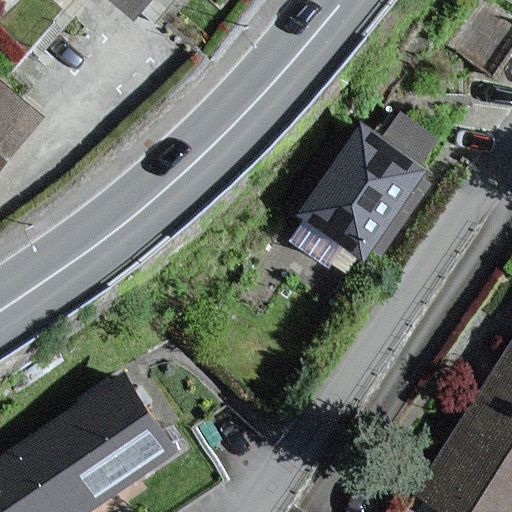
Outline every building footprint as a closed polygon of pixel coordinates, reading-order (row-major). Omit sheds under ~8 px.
[(102,0),(131,25),(152,0),(102,0)] [(0,171),(37,127),(0,95),(0,171)] [(418,189),(349,139),(290,219),(348,262),(359,248),(369,256),(418,189)] [(511,346),(477,400),(511,423),(511,346)] [(120,382),(0,461),(0,508),(2,511),(79,511),(168,454),(120,382)] [(511,511),(511,423),(477,400),(412,498),(433,511),(511,511)] [(288,511),(317,511),(294,501),(288,511)]
